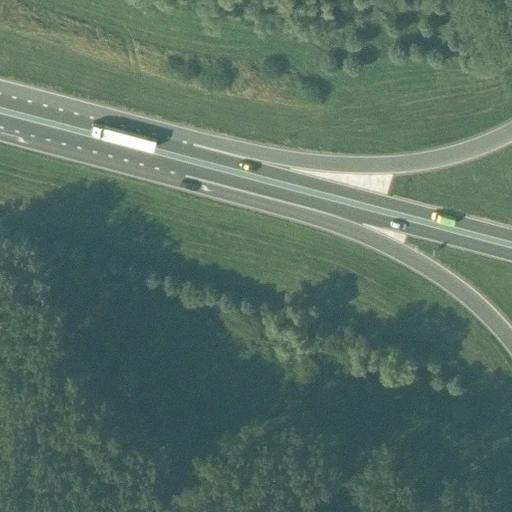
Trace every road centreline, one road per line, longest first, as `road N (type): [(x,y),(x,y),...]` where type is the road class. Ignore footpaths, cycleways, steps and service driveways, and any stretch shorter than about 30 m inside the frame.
road 1 (trunk): [(181,160),(400,254),(469,300),(511,345)]
road 2 (trunk): [(511,247),(181,160)]
road 3 (trunk): [(511,131),(425,162),(181,160)]
road 4 (trunk): [(0,111),(181,160)]
